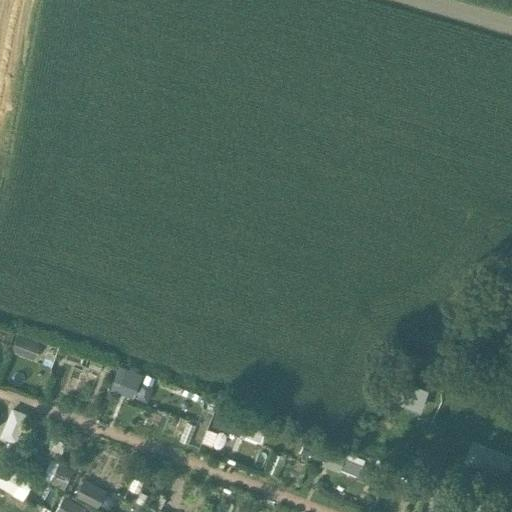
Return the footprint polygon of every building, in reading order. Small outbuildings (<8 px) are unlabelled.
[(35,357),(42,338),(21,330),(13,348),(35,357)] [(122,361),(113,387),(149,400),(158,374),(122,361)] [(45,475),(66,487),(77,468),(55,456),(45,475)] [(0,470),(0,481),(25,497),(35,482),(5,463),(0,470)] [(103,503),(108,485),(83,478),(78,496),(103,503)] [(419,484),(416,493),(438,500),(441,491),(419,484)] [(62,511),(83,511),(62,501),(58,510),(62,511)]
